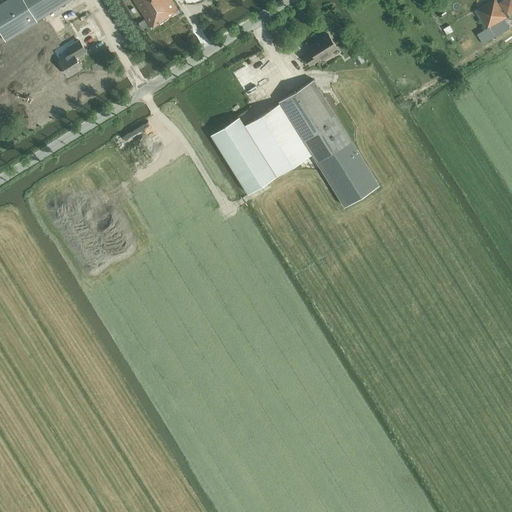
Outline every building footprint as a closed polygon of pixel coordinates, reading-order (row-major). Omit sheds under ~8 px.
[(36,21),(70,0),(6,0),(0,4),(0,31),(6,41),(37,21),(36,21)] [(179,11),(172,0),(134,0),(152,28),(179,11)] [(489,1),(474,10),(485,27),(486,29),(490,27),(499,21),(507,17),(495,0),(492,0),(490,2),(489,1)] [(135,38),(122,17),(113,23),(126,44),(135,38)] [(148,25),(145,20),(139,23),(143,28),(148,25)] [(314,52),(305,58),(310,65),(322,57),(324,59),(331,55),(330,52),(337,48),(328,34),(309,46),(314,52)] [(71,52),(59,59),(68,75),(82,66),(75,56),(80,53),(81,53),(85,50),(79,40),(68,47),(71,52)] [(364,61),(358,51),(352,55),(359,65),(364,61)] [(239,116),(211,134),(248,193),(312,153),(347,208),(381,187),(313,79),(279,101),(280,102),(244,125),(239,116)]
